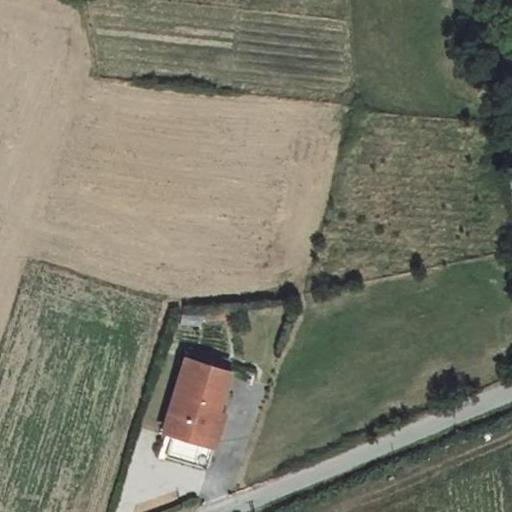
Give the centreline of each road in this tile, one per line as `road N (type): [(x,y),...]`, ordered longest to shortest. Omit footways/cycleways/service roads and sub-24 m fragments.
road 1 (unclassified): [(511,393),(223,511)]
road 2 (track): [(511,209),(481,0)]
